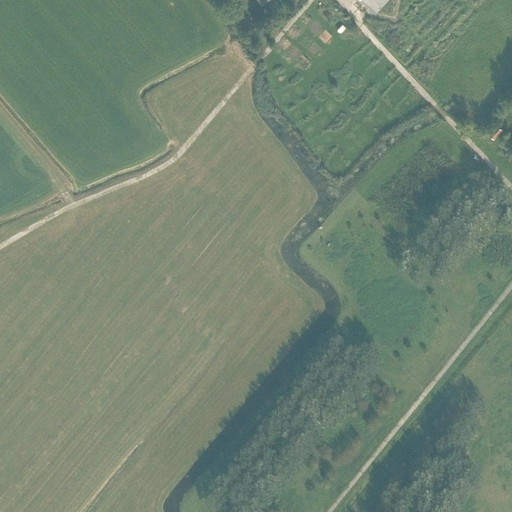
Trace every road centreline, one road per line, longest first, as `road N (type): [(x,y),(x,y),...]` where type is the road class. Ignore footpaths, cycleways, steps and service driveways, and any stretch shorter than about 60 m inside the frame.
road 1 (track): [(311,0),(172,160),(0,247)]
road 2 (track): [(511,284),(329,511)]
road 3 (track): [(340,0),(511,188)]
